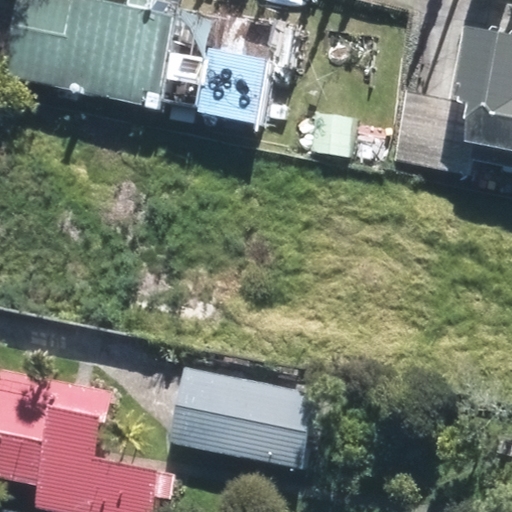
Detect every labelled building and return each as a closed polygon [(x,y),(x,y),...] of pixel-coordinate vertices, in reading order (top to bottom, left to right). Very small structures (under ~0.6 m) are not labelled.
[(173,104),(188,21),(163,17),(164,7),(126,0),(125,8),(78,0),(17,0),(1,87),(128,110),(131,96),(173,104)] [(511,42),(459,32),(443,114),(461,117),(453,153),(511,165),(511,42)] [(209,59),(201,115),(267,123),(274,67),(209,59)] [(361,116),(317,113),(314,158),(357,161),(361,116)] [(248,320),(273,189),(126,161),(119,193),(95,188),(81,261),(105,265),(100,292),(248,320)] [(316,400),(183,373),(168,445),(301,473),(316,400)] [(106,400),(0,379),(0,486),(34,493),(30,511),(34,511),(165,511),(172,480),(94,465),(106,400)]
